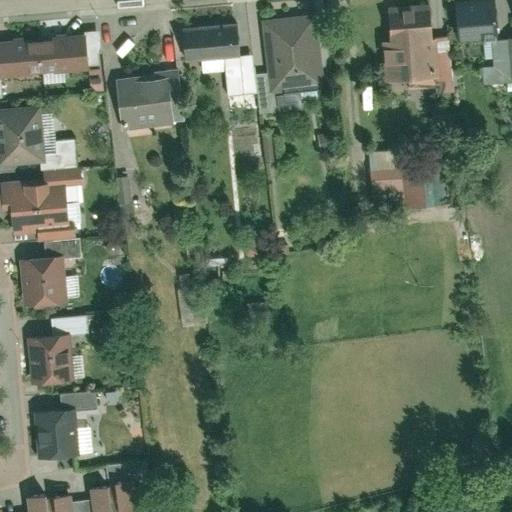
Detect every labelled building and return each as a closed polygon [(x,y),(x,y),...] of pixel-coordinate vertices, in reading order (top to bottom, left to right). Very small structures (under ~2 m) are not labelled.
[(499,39),(496,3),(457,6),(460,42),(499,39)] [(383,47),(387,87),(439,82),(432,5),(389,8),(392,47),(383,47)] [(327,90),(320,13),(263,18),(270,95),(327,90)] [(243,61),(239,22),(182,27),(185,66),(243,61)] [(89,74),(85,33),(40,37),(44,78),(89,74)] [(0,82),(44,78),(40,37),(0,41),(0,82)] [(186,128),(181,72),(118,78),(123,133),(186,128)] [(0,171),(45,167),(40,106),(0,109),(0,171)] [(398,149),(375,150),(378,205),(442,201),(440,162),(399,164),(398,149)] [(69,232),(64,178),(1,184),(4,215),(11,215),(13,237),(69,232)] [(65,257),(20,261),(25,312),(70,308),(65,257)] [(73,274),(74,295),(84,295),(83,273),(73,274)] [(202,273),(183,273),(184,317),(202,317),(202,273)] [(71,334),(29,338),(34,392),(76,389),(71,334)] [(74,411),(36,414),(40,464),(79,461),(74,411)] [(137,511),(135,484),(91,488),(93,511),(137,511)] [(74,511),(73,496),(28,500),(29,511),(74,511)]
